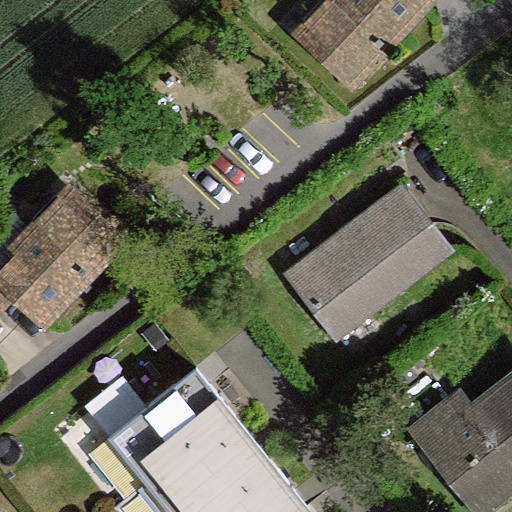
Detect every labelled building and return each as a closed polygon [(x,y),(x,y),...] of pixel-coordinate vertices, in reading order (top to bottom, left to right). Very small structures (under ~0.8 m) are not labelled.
[(340,0),(306,38),(361,86),(437,0),(340,0)] [(412,185),(295,274),(345,338),(461,250),(412,185)] [(81,189),(0,272),(0,276),(52,327),(135,241),(81,189)] [(316,511),(317,511),(204,368),(123,432),(186,511),(316,511)] [(493,511),(511,496),(511,384),(480,410),(467,393),(421,430),(486,511),(493,511)]
